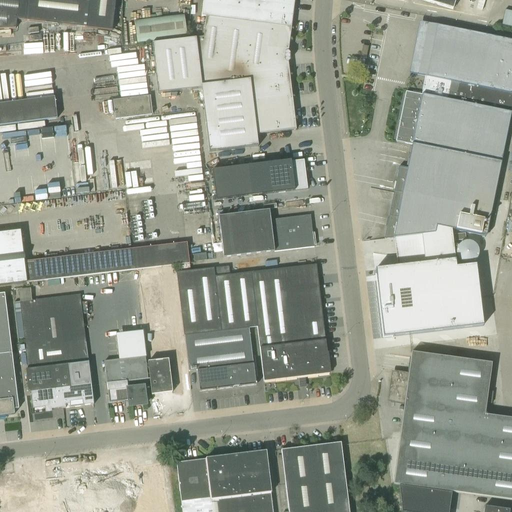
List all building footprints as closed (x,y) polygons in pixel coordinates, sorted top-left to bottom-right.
[(0,0),(0,31),(15,31),(16,22),(45,25),(44,35),(81,33),(82,29),(112,33),(115,0),(0,0)] [(294,0),(203,0),(201,17),(205,18),(203,36),(151,42),(157,94),(201,89),(209,153),(257,147),(256,135),(295,130),(287,63),(289,61),(289,54),(288,52),(294,0)] [(418,0),(452,11),(455,0),(418,0)] [(187,37),(185,15),(135,21),(137,43),(187,37)] [(493,199),(511,114),(511,108),(511,41),(427,25),(418,75),(425,77),(422,96),(406,93),(405,96),(396,141),(369,135),(349,138),(349,139),(369,136),(396,142),(412,145),(393,237),(363,240),(363,241),(421,235),(434,234),(435,226),(452,230),(466,233),(485,237),(486,231),(491,232),(497,200),(493,199)] [(53,96),(0,103),(0,125),(56,118),(53,96)] [(149,96),(112,100),(114,119),(152,114),(149,96)] [(290,159),(211,169),(215,201),(307,190),(303,161),(291,162),(290,159)] [(183,182),(208,181),(208,175),(204,175),(203,171),(182,171),(183,182)] [(270,210),(218,216),(223,258),(314,247),(310,215),(271,220),(270,210)] [(424,264),(374,270),(382,338),(483,327),(474,258),(455,261),(452,230),(435,226),(434,234),(421,235),(424,264)] [(117,272),(114,252),(24,263),(20,231),(0,233),(0,286),(85,276),(98,274),(117,272)] [(186,243),(166,245),(169,266),(177,265),(189,263),(186,243)] [(206,253),(193,254),(194,262),(206,260),(206,253)] [(329,374),(316,265),(230,275),(228,265),(190,270),(189,263),(177,265),(177,271),(178,272),(176,272),(183,335),(248,327),(257,326),(263,382),(329,374)] [(45,339),(40,299),(31,300),(29,288),(18,289),(24,342),(45,339)] [(0,293),(0,415),(14,414),(14,409),(18,408),(4,293),(0,293)] [(80,294),(60,297),(62,317),(83,315),(80,294)] [(65,337),(62,317),(60,297),(40,299),(45,339),(65,337)] [(147,315),(159,313),(158,300),(145,302),(147,315)] [(85,335),(83,315),(62,317),(65,337),(85,335)] [(248,327),(183,335),(183,336),(184,336),(188,372),(197,370),(199,390),(255,383),(248,327)] [(65,337),(45,339),(24,342),(28,369),(50,367),(88,362),(85,335),(65,337)] [(394,372),(390,403),(404,405),(393,485),(511,500),(511,419),(484,415),(491,364),(411,353),(408,373),(394,372)] [(145,357),(104,362),(109,403),(128,401),(129,407),(145,405),(143,387),(131,388),(131,381),(148,379),(145,357)] [(178,357),(148,361),(152,395),(182,391),(178,357)] [(93,405),(88,364),(88,362),(50,367),(52,389),(61,388),(63,408),(65,408),(65,405),(69,404),(69,408),(93,405)] [(50,367),(28,369),(25,370),(28,390),(30,392),(33,412),(63,408),(61,388),(52,389),(50,367)] [(340,443),(281,450),(288,511),(348,511),(341,446),(340,443)] [(271,511),(265,452),(176,463),(181,511),(271,511)] [(171,511),(167,466),(96,474),(100,511),(171,511)] [(0,511),(91,511),(88,476),(0,484),(0,511)] [(398,487),(400,511),(447,511),(450,494),(398,487)]
